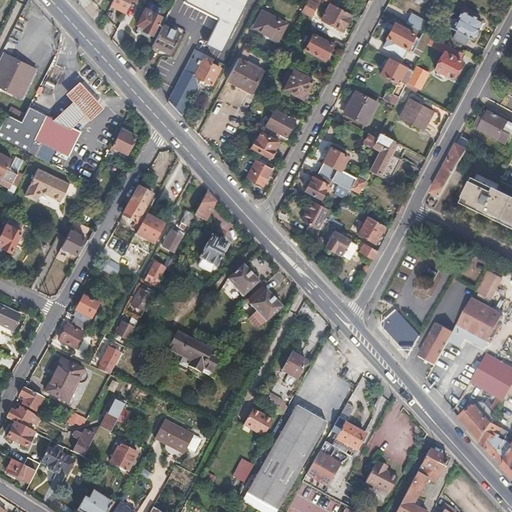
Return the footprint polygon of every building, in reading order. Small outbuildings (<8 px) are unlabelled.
[(136,4),(138,0),(113,0),(111,6),(125,13),(132,2),(136,4)] [(221,48),(245,0),(185,0),(219,17),(207,41),(221,48)] [(311,15),(318,0),(306,0),(302,10),(311,15)] [(340,29),(348,13),(329,3),(320,19),(340,29)] [(277,39),(286,22),(262,9),(256,21),(267,27),(264,32),(277,39)] [(478,27),(482,20),(462,9),(452,27),(457,30),(453,38),(467,45),(471,37),(474,39),(480,28),(478,27)] [(151,36),(161,18),(144,10),(136,25),(143,28),(141,31),(151,36)] [(411,11),(405,24),(419,30),(424,17),(411,11)] [(407,48),(415,33),(395,22),(388,38),(407,48)] [(175,58),(185,38),(162,27),(152,46),(175,58)] [(424,52),(433,36),(424,31),(415,47),(424,52)] [(333,44),(312,33),(304,48),(325,60),(333,44)] [(452,77),(465,53),(433,36),(424,52),(414,71),(408,82),(420,89),(430,71),(436,69),(452,77)] [(181,115),(198,83),(196,77),(195,75),(203,59),(204,57),(194,52),(169,101),(181,115)] [(0,87),(23,99),(38,70),(5,53),(0,62),(0,87)] [(250,92),(262,69),(239,57),(227,79),(250,92)] [(408,82),(414,71),(389,58),(380,74),(398,84),(399,82),(400,82),(406,85),(408,82)] [(211,84),(220,68),(203,59),(195,75),(211,84)] [(145,75),(150,65),(144,62),(140,70),(145,75)] [(59,68),(51,64),(41,86),(48,90),(52,92),(64,70),(59,68)] [(313,80),(301,73),(302,71),(298,68),(297,71),(293,69),(292,72),(288,70),(283,80),(287,82),(283,89),(302,100),(304,97),(305,98),(308,92),(307,91),(313,80)] [(94,113),(101,106),(77,81),(70,87),(64,93),(73,102),(63,111),(56,119),(73,127),(79,121),(85,115),(88,119),(94,113)] [(366,124),(377,102),(355,91),(344,112),(366,124)] [(396,105),(399,98),(387,91),(383,98),(396,105)] [(423,129),(433,109),(411,97),(401,117),(423,129)] [(44,113),(31,106),(23,122),(7,114),(0,127),(0,138),(25,151),(44,113)] [(285,136),(294,120),(274,110),(263,131),(278,139),(281,134),(285,136)] [(506,144),(511,136),(511,133),(511,123),(489,112),(485,119),(481,117),(475,127),(483,131),(506,144)] [(67,159),(81,132),(56,119),(44,113),(25,151),(35,156),(42,142),(60,151),(58,155),(67,159)] [(126,154),(135,136),(120,128),(109,149),(113,151),(114,148),(126,154)] [(269,157),(278,141),(261,132),(252,148),(269,157)] [(374,145),(377,138),(369,133),(365,141),(374,145)] [(391,153),(397,143),(380,134),(377,138),(374,145),(373,146),(381,150),(370,168),(389,179),(400,158),(391,153)] [(457,171),(468,151),(473,141),(462,135),(444,169),(455,176),(457,171)] [(342,169),(348,156),(331,147),(317,172),(318,173),(330,179),(350,190),(357,177),(342,169)] [(18,184),(25,170),(20,168),(22,164),(0,153),(0,177),(1,178),(0,181),(0,182),(10,188),(13,182),(18,184)] [(263,185),(272,169),(257,161),(248,177),(263,185)] [(61,200),(69,183),(39,168),(26,195),(37,200),(42,191),(61,200)] [(442,200),(451,183),(455,176),(444,169),(431,194),(442,200)] [(459,187),(465,175),(457,171),(455,176),(451,183),(459,187)] [(331,186),(329,185),(330,183),(328,183),(330,179),(318,173),(316,178),(313,176),(311,179),(309,179),(306,185),(307,186),(305,190),(321,198),(325,190),(328,192),(331,186)] [(361,187),(365,180),(357,176),(357,177),(350,190),(355,193),(359,186),(361,187)] [(511,197),(477,181),(466,204),(484,213),(484,214),(495,219),(496,218),(511,225),(511,197)] [(146,210),(153,195),(139,188),(131,202),(146,210)] [(205,222),(216,202),(207,191),(194,216),(205,222)] [(318,228),(329,209),(312,200),(302,220),(318,228)] [(138,224),(146,210),(131,202),(123,216),(138,224)] [(336,227),(349,205),(343,202),(331,224),(336,227)] [(188,228),(194,216),(186,212),(180,223),(188,228)] [(155,243),(165,225),(147,215),(136,234),(155,243)] [(23,247),(33,228),(11,216),(0,238),(0,246),(11,252),(16,244),(23,247)] [(375,242),(384,225),(367,216),(358,233),(375,242)] [(75,254),(84,238),(73,232),(75,228),(71,226),(66,238),(61,247),(75,254)] [(175,254),(183,237),(177,234),(178,230),(172,228),(162,247),(175,254)] [(332,249),(341,254),(349,258),(356,245),(349,241),(349,240),(334,232),(326,246),(332,250),(332,249)] [(200,258),(200,259),(197,264),(198,267),(209,273),(212,272),(214,266),(215,267),(227,245),(219,241),(218,242),(211,238),(200,258)] [(373,259),(377,250),(364,243),(359,251),(373,259)] [(114,259),(119,253),(107,244),(103,251),(114,259)] [(172,273),(177,263),(171,260),(167,269),(166,270),(172,273)] [(120,280),(125,271),(108,261),(103,271),(120,280)] [(160,280),(166,270),(167,269),(155,262),(146,277),(150,278),(151,275),(160,280)] [(243,297),(258,283),(243,266),(227,281),(243,297)] [(491,300),(503,280),(488,272),(476,293),(491,300)] [(144,312),(152,296),(143,291),(145,288),(141,286),(131,305),(144,312)] [(245,302),(254,312),(247,319),(256,330),(264,322),(264,323),(281,307),(262,286),(245,302)] [(89,323),(99,305),(83,297),(76,310),(77,310),(74,315),(77,317),(89,323)] [(0,324),(12,330),(19,314),(0,304),(0,324)] [(408,358),(419,337),(395,311),(379,326),(408,358)] [(89,323),(77,317),(74,322),(86,329),(89,323)] [(128,340),(134,329),(122,323),(115,337),(120,340),(122,337),(128,340)] [(76,348),(84,333),(67,324),(63,331),(64,332),(60,339),(76,348)] [(434,366),(446,344),(452,334),(436,324),(418,357),(434,366)] [(208,355),(210,351),(176,333),(166,351),(188,362),(185,366),(201,374),(205,365),(213,370),(218,360),(208,355)] [(111,374),(121,354),(115,351),(116,348),(111,344),(98,368),(111,374)] [(296,379),(305,362),(290,354),(280,371),(296,379)] [(505,394),(511,381),(511,370),(483,354),(468,381),(495,397),(501,400),(505,394)] [(88,376),(88,374),(87,371),(85,370),(62,359),(46,391),(68,402),(78,383),(79,383),(82,383),(84,383),(86,381),(88,379),(88,376)] [(35,409),(42,397),(24,388),(20,395),(25,398),(23,402),(35,409)] [(281,402),(268,394),(264,401),(277,409),(281,402)] [(489,422),(501,400),(495,397),(488,410),(481,403),(475,402),(456,418),(478,441),(489,422)] [(111,432),(127,402),(125,401),(123,404),(116,400),(112,407),(111,406),(100,426),(111,432)] [(344,423),(352,408),(345,405),(337,419),(344,423)] [(326,423),(309,414),(296,406),(246,495),(261,503),(277,511),(326,423)] [(40,418),(20,407),(17,412),(12,409),(7,418),(15,422),(26,427),(29,421),(36,425),(40,418)] [(272,421),(252,409),(243,426),(263,437),(272,421)] [(67,421),(82,427),(86,418),(71,411),(67,421)] [(200,439),(193,435),(164,419),(153,438),(182,454),(186,448),(194,451),(200,439)] [(27,446),(34,432),(26,427),(15,422),(8,436),(27,446)] [(511,447),(511,446),(497,430),(499,428),(489,422),(478,441),(496,460),(502,467),(511,447)] [(354,452),(362,436),(342,426),(334,441),(354,452)] [(83,456),(95,434),(84,429),(82,433),(75,430),(73,435),(79,439),(72,451),(83,456)] [(126,471),(136,453),(118,444),(109,462),(126,471)] [(66,474),(74,459),(48,446),(41,461),(66,474)] [(511,447),(502,467),(511,477),(511,447)] [(418,502),(414,501),(425,479),(433,483),(438,474),(439,474),(446,459),(428,450),(405,496),(396,511),(421,511),(417,509),(418,506),(418,502)] [(326,488),(337,467),(317,455),(306,476),(326,488)] [(35,471),(39,463),(27,457),(23,465),(35,471)] [(30,483),(36,471),(35,471),(23,465),(12,459),(6,471),(30,483)] [(244,484),(253,467),(241,461),(232,478),(244,484)] [(384,470),(386,465),(377,461),(375,466),(374,465),(365,482),(388,495),(397,478),(390,474),(384,470)] [(102,479),(107,468),(104,467),(99,477),(102,479)] [(210,484),(213,478),(205,473),(202,480),(210,484)] [(79,511),(106,511),(112,503),(92,491),(89,499),(85,497),(77,510),(79,511)] [(261,503),(246,495),(243,502),(257,510),(261,503)] [(110,511),(134,511),(135,511),(117,500),(110,511)] [(237,511),(243,511),(246,507),(237,502),(233,510),(237,511)] [(444,502),(442,507),(450,511),(454,511),(456,509),(444,502)] [(276,511),(277,511),(261,503),(257,510),(261,511),(276,511)]
